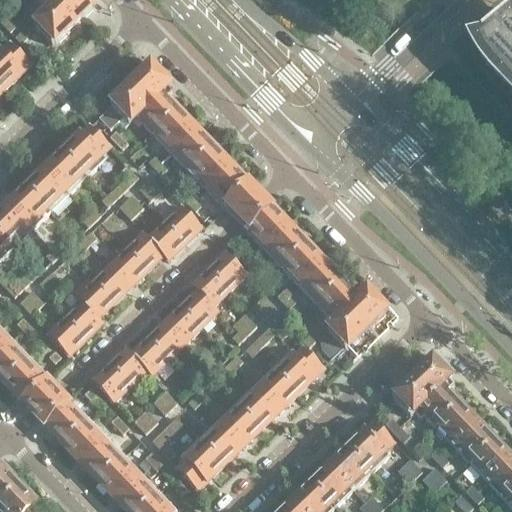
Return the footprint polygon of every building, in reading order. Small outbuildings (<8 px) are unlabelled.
[(34,0),(49,15),(64,0),(34,0)] [(52,48),(85,17),(96,6),(90,0),(64,0),(49,15),(34,29),(52,48)] [(511,15),(506,20),(495,29),(484,38),(465,53),(509,99),(511,96),(511,95),(511,15)] [(16,31),(7,21),(1,27),(10,37),(16,31)] [(28,42),(25,39),(22,36),(15,42),(21,48),(28,42)] [(0,89),(4,94),(32,68),(30,66),(12,48),(12,47),(11,46),(3,54),(0,50),(0,89)] [(133,124),(167,91),(173,85),(155,66),(111,109),(112,110),(100,122),(109,133),(121,122),(127,128),(128,127),(129,128),(133,124)] [(153,139),(179,114),(168,103),(173,98),(167,91),(133,124),(139,130),(142,127),(153,139)] [(171,157),(196,132),(179,114),(153,139),(171,157)] [(103,158),(111,151),(110,150),(109,150),(91,131),(92,131),(90,129),(63,155),(88,181),(107,162),(103,158)] [(188,175),(214,150),(196,132),(171,157),(188,175)] [(129,147),(119,137),(117,134),(110,141),(122,153),(129,147)] [(206,193),(231,169),(214,150),(188,175),(206,193)] [(88,181),(63,155),(45,172),(70,198),(88,181)] [(161,166),(155,160),(149,166),(155,172),(161,166)] [(167,172),(161,166),(155,172),(161,179),(167,172)] [(290,230),(270,209),(262,200),(231,169),(206,193),(237,225),(265,255),(290,230)] [(113,207),(139,182),(127,170),(121,176),(126,181),(107,200),(113,207)] [(70,198),(45,172),(27,190),(51,216),(70,198)] [(163,193),(152,181),(139,193),(151,205),(163,193)] [(51,216),(27,190),(8,207),(33,233),(51,216)] [(196,203),(190,196),(184,202),(190,209),(196,203)] [(432,196),(429,199),(441,211),(444,208),(432,196)] [(144,212),(132,199),(120,211),(131,224),(144,212)] [(113,207),(107,200),(102,205),(108,211),(113,207)] [(202,209),(196,203),(190,209),(196,215),(202,209)] [(33,233),(8,207),(0,215),(0,234),(15,251),(33,233)] [(203,232),(182,210),(164,227),(185,249),(203,232)] [(102,219),(95,212),(89,218),(95,225),(102,219)] [(95,225),(89,218),(83,224),(89,231),(95,225)] [(459,224),(456,226),(467,238),(470,236),(459,224)] [(185,249),(164,227),(148,242),(164,259),(168,265),(185,249)] [(282,273),(308,248),(290,230),(265,255),(282,273)] [(0,265),(15,251),(0,234),(0,265)] [(97,243),(90,236),(84,242),(90,249),(97,243)] [(164,259),(148,242),(143,237),(126,253),(147,275),(164,259)] [(90,249),(84,242),(78,248),(84,255),(90,249)] [(65,254),(59,247),(53,253),(59,260),(65,254)] [(300,291),(325,266),(308,248),(282,273),(300,291)] [(59,260),(53,253),(46,259),(53,266),(59,260)] [(147,275),(126,253),(110,269),(131,291),(147,275)] [(247,278),(226,256),(209,273),(230,295),(247,278)] [(255,264),(249,258),(242,264),(248,270),(255,264)] [(261,270),(255,264),(248,270),(255,277),(261,270)] [(317,309),(343,284),(325,266),(300,291),(317,309)] [(131,291),(110,269),(93,285),(114,307),(131,291)] [(39,277),(33,271),(27,277),(33,283),(39,277)] [(230,295),(209,273),(192,289),(197,294),(214,311),(214,310),(230,295)] [(10,283),(4,276),(0,279),(0,285),(3,289),(10,283)] [(52,288),(58,282),(53,276),(46,282),(52,288)] [(33,283),(27,277),(21,283),(27,289),(33,283)] [(46,294),(52,288),(46,282),(40,288),(46,294)] [(58,294),(64,288),(58,282),(52,288),(58,294)] [(9,295),(15,289),(21,295),(27,289),(21,283),(15,288),(10,283),(3,289),(9,295)] [(331,330),(365,297),(364,296),(364,297),(359,291),(355,295),(354,296),(343,284),(317,309),(328,321),(325,324),(331,330)] [(114,307),(93,285),(77,301),(81,306),(82,306),(98,323),(98,322),(114,307)] [(51,300),(58,294),(52,288),(46,294),(51,300)] [(21,295),(15,289),(9,295),(15,301),(21,295)] [(359,340),(376,323),(379,324),(379,323),(385,318),(385,315),(389,310),(371,291),(365,297),(331,330),(327,334),(328,335),(321,344),(323,355),(332,364),(344,352),(345,353),(350,348),(353,349),(359,343),(359,340)] [(219,315),(214,310),(214,311),(197,294),(181,310),(202,332),(219,315)] [(290,300),(284,294),(277,300),(283,307),(290,300)] [(33,307),(39,301),(33,295),(27,301),(33,307)] [(265,311),(271,305),(265,299),(259,305),(265,311)] [(296,307),(290,300),(283,307),(290,313),(296,307)] [(26,313),(33,307),(27,301),(21,307),(26,313)] [(38,313),(45,307),(39,301),(33,307),(38,313)] [(483,304),(480,307),(492,319),(495,316),(483,304)] [(258,317),(265,311),(259,305),(253,311),(258,317)] [(270,317),(277,311),(271,305),(265,311),(270,317)] [(103,327),(98,322),(98,323),(82,306),(81,306),(65,322),(86,344),(103,327)] [(32,319),(38,313),(33,307),(26,313),(32,319)] [(202,332),(181,310),(164,326),(185,348),(202,332)] [(264,323),(270,317),(265,311),(258,317),(264,323)] [(245,330),(251,324),(246,318),(239,324),(245,330)] [(30,328),(24,322),(17,328),(23,334),(30,328)] [(86,344),(65,322),(48,338),(69,360),(86,344)] [(238,336),(245,330),(239,324),(233,330),(238,336)] [(257,330),(251,324),(245,330),(251,336),(257,330)] [(276,337),(282,331),(276,325),(270,331),(276,337)] [(185,348),(164,326),(148,342),(169,363),(185,348)] [(36,334),(30,328),(23,334),(29,340),(36,334)] [(0,356),(13,344),(0,330),(0,356)] [(251,336),(245,330),(238,336),(244,342),(251,336)] [(276,337),(270,331),(264,337),(270,343),(276,337)] [(282,344),(288,337),(282,331),(276,337),(282,344)] [(244,342),(238,336),(232,342),(238,348),(244,342)] [(270,343),(264,337),(258,342),(264,349),(270,343)] [(316,345),(310,339),(303,345),(309,351),(316,345)] [(148,342),(132,357),(131,357),(147,374),(147,375),(152,380),(169,363),(148,342)] [(264,349),(258,342),(252,348),(258,354),(264,349)] [(0,381),(5,387),(31,362),(13,344),(0,356),(0,381)] [(258,354),(252,348),(246,354),(252,361),(258,354)] [(298,399),(325,373),(324,371),(323,372),(305,352),(304,351),(296,358),(292,355),(273,373),(298,399)] [(147,374),(131,357),(132,357),(127,352),(110,368),(131,390),(147,375),(147,374)] [(62,361),(56,355),(49,361),(55,367),(62,361)] [(411,421),(415,416),(449,384),(455,378),(437,359),(432,364),(429,363),(423,369),(423,372),(406,389),(403,388),(397,394),(397,397),(393,402),(411,421)] [(244,366),(239,361),(237,360),(231,366),(237,372),(244,366)] [(90,423),(70,403),(63,393),(31,362),(5,387),(36,419),(64,448),(90,423)] [(219,370),(213,363),(207,370),(213,376),(219,370)] [(237,372),(231,366),(225,372),(231,378),(237,372)] [(131,390),(110,368),(93,385),(95,387),(114,407),(131,390)] [(213,376),(207,370),(200,376),(206,382),(213,376)] [(298,399),(273,373),(255,390),(279,416),(298,399)] [(435,432),(461,407),(450,396),(451,395),(455,391),(450,385),(449,384),(415,416),(421,423),(424,420),(435,432)] [(279,416),(255,390),(237,408),(261,434),(279,416)] [(97,398),(91,392),(85,398),(91,405),(97,398)] [(166,407),(172,401),(167,395),(160,401),(166,407)] [(207,401),(201,395),(195,401),(201,407),(207,401)] [(160,413),(166,407),(160,401),(154,407),(160,413)] [(172,413),(178,407),(172,401),(166,407),(172,413)] [(201,407),(195,401),(188,407),(194,413),(201,407)] [(165,419),(172,413),(166,407),(160,413),(165,419)] [(453,450),(478,425),(461,407),(435,432),(453,450)] [(261,434),(237,408),(218,425),(243,451),(261,434)] [(146,425),(153,419),(147,413),(141,419),(146,425)] [(124,426),(118,419),(111,426),(117,432),(124,426)] [(140,432),(146,425),(141,419),(134,426),(140,432)] [(152,431),(159,425),(153,419),(146,425),(152,431)] [(183,428),(177,421),(171,427),(177,434),(183,428)] [(401,431),(392,421),(385,428),(394,437),(401,431)] [(81,466),(107,442),(90,423),(64,448),(81,466)] [(387,454),(395,446),(394,445),(375,426),(376,426),(374,424),(347,450),(372,476),(391,458),(387,454)] [(146,438),(152,431),(146,425),(140,432),(146,438)] [(243,451),(218,425),(200,443),(225,469),(243,451)] [(470,468),(496,443),(478,425),(453,450),(470,468)] [(130,432),(124,426),(117,432),(123,438),(130,432)] [(177,434),(171,427),(165,433),(171,440),(177,434)] [(410,440),(401,431),(394,437),(403,446),(410,440)] [(171,440),(165,433),(159,439),(165,445),(171,440)] [(165,445),(159,439),(152,445),(158,451),(165,445)] [(99,484),(125,460),(107,442),(81,466),(99,484)] [(198,495),(225,469),(200,443),(181,461),(185,465),(177,473),(178,474),(197,493),(198,495)] [(488,486),(511,462),(511,460),(496,443),(470,468),(488,486)] [(164,457),(170,451),(165,445),(158,451),(164,457)] [(372,476),(347,450),(329,468),(354,494),(372,476)] [(176,457),(170,451),(164,457),(170,463),(176,457)] [(443,459),(437,452),(431,459),(437,465),(443,459)] [(158,463),(152,456),(145,462),(152,469),(158,463)] [(449,465),(443,459),(437,465),(443,471),(449,465)] [(116,503),(142,478),(125,460),(99,484),(116,503)] [(505,504),(511,497),(511,462),(488,486),(505,504)] [(164,469),(158,463),(152,469),(158,475),(164,469)] [(417,469),(411,463),(404,469),(410,475),(417,469)] [(354,494),(329,468),(311,485),(336,511),(354,494)] [(0,508),(20,488),(3,470),(2,469),(0,471),(1,471),(0,472),(0,508)] [(410,475),(404,469),(398,475),(404,481),(410,475)] [(423,475),(417,469),(410,475),(417,481),(423,475)] [(441,478),(435,471),(429,478),(435,484),(441,478)] [(417,481),(410,475),(404,481),(410,487),(417,481)] [(125,511),(143,511),(160,496),(142,478),(116,503),(125,511)] [(435,484),(429,478),(422,484),(429,490),(435,484)] [(447,484),(441,478),(435,484),(441,490),(447,484)] [(441,490),(435,484),(429,490),(435,496),(441,490)] [(334,511),(336,511),(311,485),(293,503),(301,511),(334,511)] [(188,493),(182,487),(176,493),(182,499),(188,493)] [(42,511),(20,488),(0,508),(0,511),(42,511)] [(478,495),(472,489),(466,495),(472,501),(478,495)] [(484,501),(478,495),(472,501),(478,508),(484,501)] [(174,511),(160,496),(143,511),(174,511)] [(468,505),(462,499),(455,505),(461,511),(468,505)] [(372,511),(378,506),(372,500),(366,506),(371,511),(372,511)] [(301,511),(293,503),(283,511),(301,511)]
